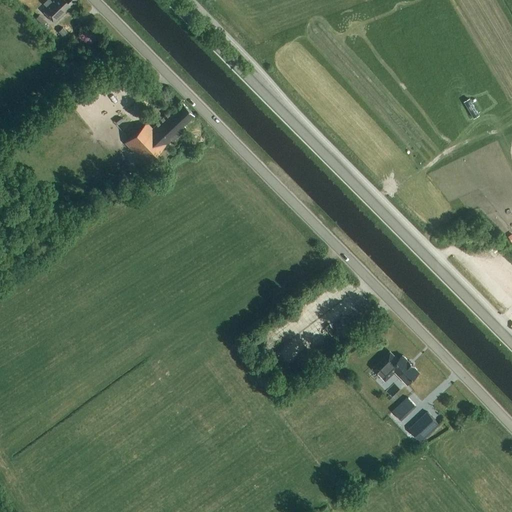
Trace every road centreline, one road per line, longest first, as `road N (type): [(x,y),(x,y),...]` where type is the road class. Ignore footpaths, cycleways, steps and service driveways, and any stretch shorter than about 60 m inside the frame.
road 1 (unclassified): [(511,425),(92,0)]
road 2 (secondary): [(511,345),(169,0)]
